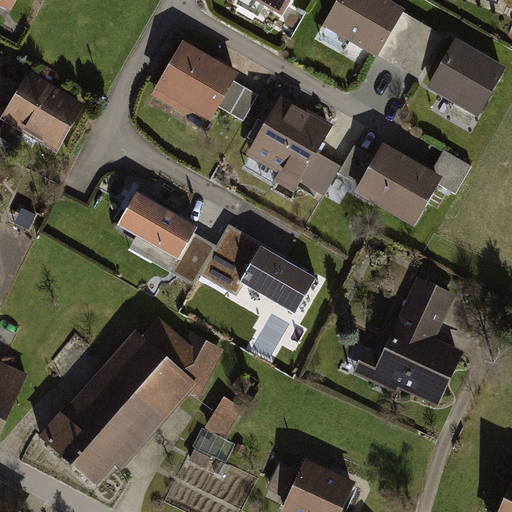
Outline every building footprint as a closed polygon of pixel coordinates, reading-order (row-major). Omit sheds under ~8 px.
[(0,0),(0,3),(10,9),(15,0),(0,0)] [(290,0),(250,0),(280,17),(290,0)] [(400,16),(371,0),(343,0),(326,30),(375,58),(400,16)] [(501,75),(457,48),(431,91),(476,118),(501,75)] [(233,78),(182,49),(158,92),(209,121),(233,78)] [(86,102),(28,70),(0,118),(58,152),(86,102)] [(247,119),(262,92),(237,79),(222,107),(247,119)] [(327,129),(281,104),(252,157),(297,182),(327,129)] [(436,185),(384,155),(359,198),(412,228),(436,185)] [(198,222),(142,189),(124,220),(180,252),(198,222)] [(315,276),(232,229),(207,272),(238,290),(243,281),(295,311),(315,276)] [(378,382),(447,412),(470,359),(438,345),(458,299),(420,283),(378,382)] [(41,446),(99,499),(218,372),(160,318),(41,446)] [(0,434),(27,373),(0,361),(0,434)] [(352,511),(363,489),(308,465),(286,511),(352,511)] [(0,511),(30,511),(37,501),(0,480),(0,511)]
